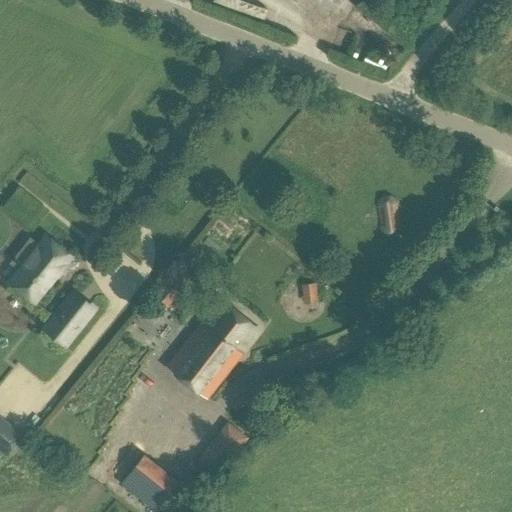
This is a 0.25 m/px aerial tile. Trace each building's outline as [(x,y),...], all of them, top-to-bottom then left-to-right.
[(244,0),(214,0),(264,18),(267,9),(244,0)] [(381,197),(377,205),(381,230),(387,235),(395,234),(400,227),(396,202),(390,196),(381,197)] [(46,237),(10,282),(34,301),(70,256),(46,237)] [(385,292),(392,285),(385,278),(358,303),(372,318),(392,299),(385,292)] [(166,282),(150,303),(162,313),(179,293),(166,282)] [(317,282),(302,283),(304,303),(319,302),(317,282)] [(73,292),(45,328),(65,344),(94,308),(73,292)] [(220,299),(167,365),(207,397),(260,330),(220,299)] [(24,431),(0,412),(0,448),(6,454),(24,431)] [(237,422),(208,460),(229,476),(258,438),(237,422)] [(142,459),(122,485),(156,511),(176,484),(142,459)]
